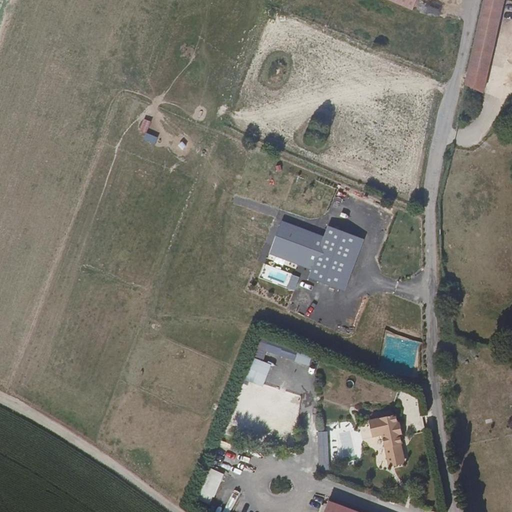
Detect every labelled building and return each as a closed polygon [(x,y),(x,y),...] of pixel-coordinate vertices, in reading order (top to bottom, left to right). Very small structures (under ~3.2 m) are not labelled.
[(416,0),(387,0),(412,10),(416,0)] [(502,0),(483,0),(472,43),(462,89),(479,96),(482,84),(502,0)] [(366,237),(327,224),(323,236),(282,222),(271,256),(311,270),(308,280),(347,293),(366,237)] [(259,336),(253,358),(264,361),(266,353),(310,366),(314,352),(259,336)] [(263,388),(272,366),(252,357),(242,379),(263,388)] [(395,415),(369,420),(372,437),(381,435),(387,469),(404,466),(395,415)] [(241,437),(269,442),(271,431),(243,426),(241,437)] [(212,507),(224,474),(211,470),(199,502),(212,507)] [(359,511),(328,500),(323,511),(359,511)]
